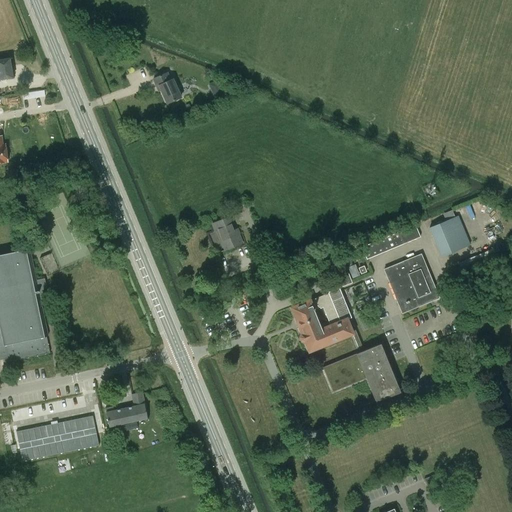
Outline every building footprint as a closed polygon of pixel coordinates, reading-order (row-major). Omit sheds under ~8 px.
[(0,79),(12,78),(9,59),(0,60),(0,79)] [(160,91),(166,104),(180,97),(172,79),(170,80),(167,73),(153,79),(158,92),(160,91)] [(213,93),(215,99),(222,96),(220,90),(213,93)] [(441,257),(469,245),(457,216),(429,228),(441,257)] [(242,243),(238,234),(237,229),(233,231),(228,217),(212,224),(214,231),(216,230),(224,251),(242,243)] [(366,260),(390,250),(420,237),(415,225),(361,247),(366,260)] [(0,356),(2,356),(3,359),(6,358),(7,362),(50,353),(46,336),(48,336),(41,305),(50,303),(45,278),(36,280),(30,249),(0,254),(0,356)] [(430,276),(421,254),(384,269),(393,291),(430,276)] [(337,277),(341,287),(352,283),(347,273),(337,277)] [(430,276),(393,291),(402,313),(439,298),(430,276)] [(350,318),(351,318),(338,288),(327,292),(327,293),(289,309),(290,310),(290,312),(291,316),(293,317),(299,334),(298,337),(300,341),(303,343),(307,352),(352,334),(359,352),(323,367),(333,392),(366,378),(376,402),(400,392),(380,344),(363,351),(350,318)] [(366,315),(359,318),(364,328),(370,326),(366,315)] [(144,404),(142,405),(140,399),(143,398),(142,392),(132,394),(133,400),(134,400),(136,406),(114,411),(113,408),(113,407),(105,409),(106,413),(107,422),(115,420),(116,425),(138,420),(139,423),(148,421),(144,404)] [(93,416),(16,432),(22,461),(99,445),(93,416)] [(434,475),(423,479),(424,481),(434,505),(440,502),(444,501),(434,475)]
